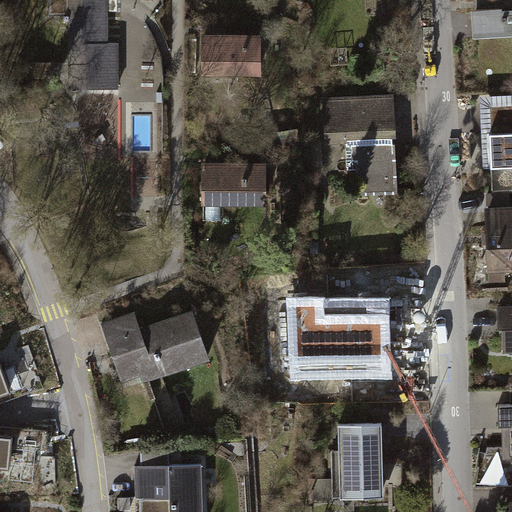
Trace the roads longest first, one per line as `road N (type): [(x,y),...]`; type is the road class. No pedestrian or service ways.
road 1 (residential): [(451,511),(431,0)]
road 2 (residential): [(94,511),(57,315),(0,216)]
